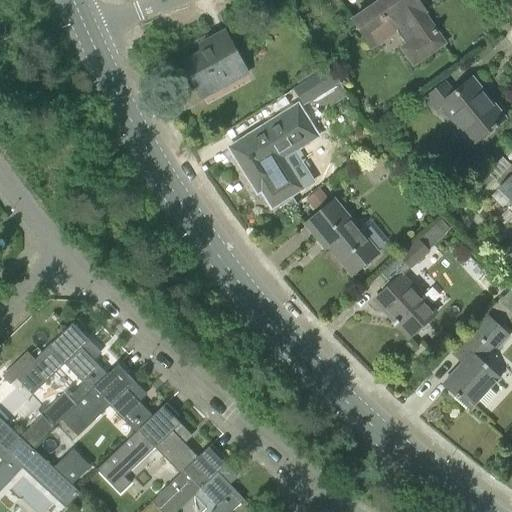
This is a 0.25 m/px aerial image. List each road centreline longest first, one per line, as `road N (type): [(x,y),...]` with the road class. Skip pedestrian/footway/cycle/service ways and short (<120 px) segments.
road 1 (tertiary): [(487,511),(283,332),(191,221),(85,29)]
road 2 (residential): [(316,487),(63,257)]
